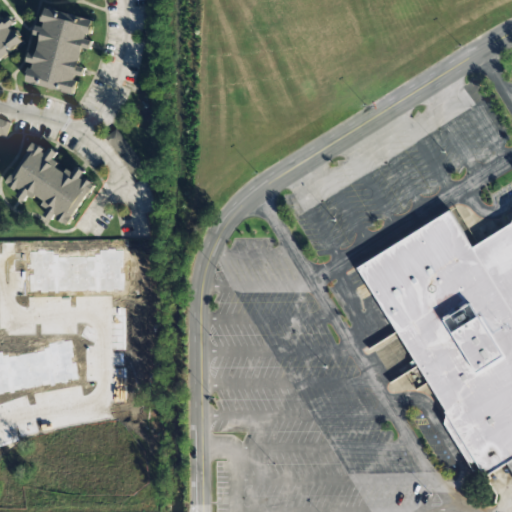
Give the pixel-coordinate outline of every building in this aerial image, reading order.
[(0,62),(28,41),(0,4),(0,62)] [(97,19),(46,7),(28,82),(78,94),(97,19)] [(11,123),(0,118),(0,134),(6,137),(11,123)] [(107,137),(135,179),(146,172),(118,129),(107,137)] [(100,181),(35,142),(7,186),(73,226),(100,181)] [(511,511),(511,217),(474,241),(454,208),(355,268),(481,475),(506,460),(511,469),(511,511)]
